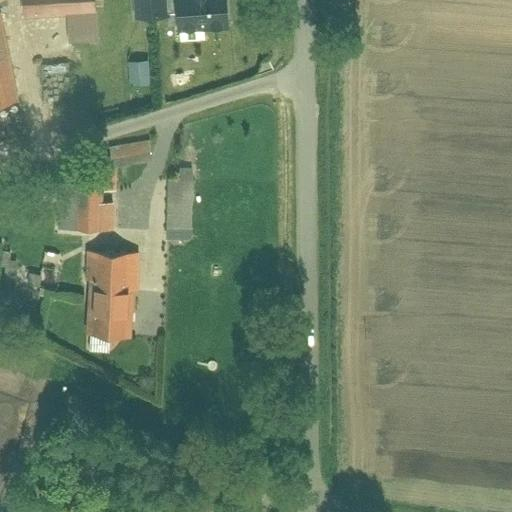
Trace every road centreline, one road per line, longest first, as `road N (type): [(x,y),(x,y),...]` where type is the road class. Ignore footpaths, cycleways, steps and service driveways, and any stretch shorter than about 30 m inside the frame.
road 1 (residential): [(304,81),(306,503)]
road 2 (residential): [(304,81),(0,169)]
road 3 (track): [(306,494),(26,349)]
